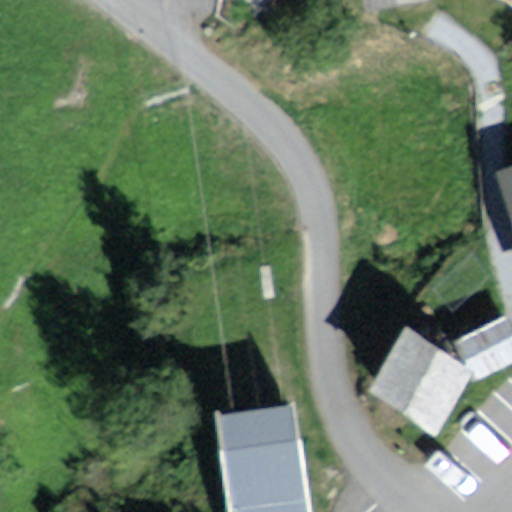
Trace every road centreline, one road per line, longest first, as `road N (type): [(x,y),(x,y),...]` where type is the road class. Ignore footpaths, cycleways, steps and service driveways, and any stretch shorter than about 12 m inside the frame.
road 1 (residential): [(470,511),(359,447),(339,414),(326,349),(332,264),(311,182),(290,140),(127,0)]
road 2 (track): [(487,70),(511,266)]
